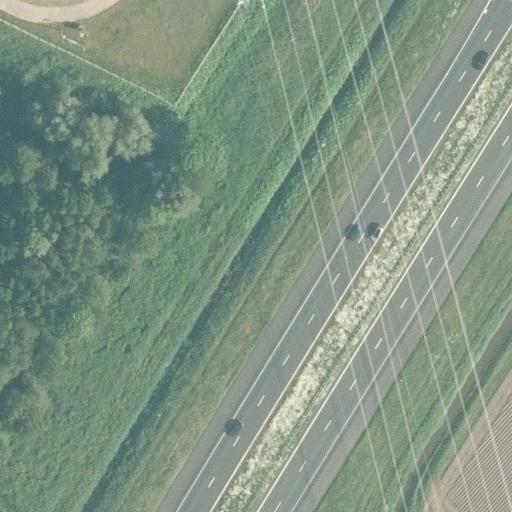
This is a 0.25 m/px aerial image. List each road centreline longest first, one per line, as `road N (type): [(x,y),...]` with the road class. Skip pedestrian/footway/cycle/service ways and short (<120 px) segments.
road 1 (motorway): [(500,0),(185,511)]
road 2 (motorway): [(273,511),(511,124)]
